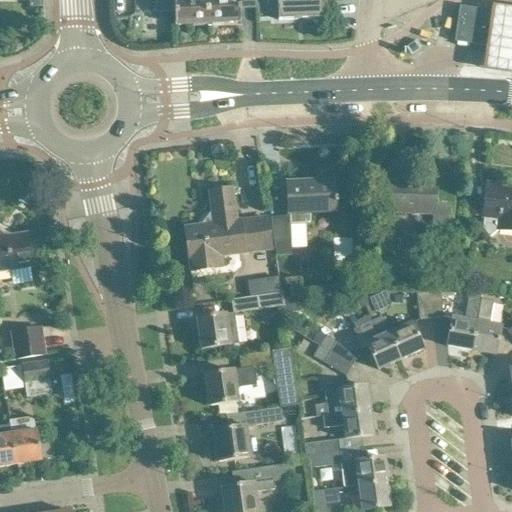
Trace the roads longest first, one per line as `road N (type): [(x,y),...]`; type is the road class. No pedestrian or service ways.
road 1 (residential): [(481,511),(471,415),(451,396),(436,398),(423,422),(431,511)]
road 2 (tertiary): [(368,90),(132,103)]
road 3 (unclassified): [(122,324),(90,161)]
road 4 (residential): [(152,478),(122,324)]
road 5 (residential): [(152,478),(0,501)]
road 6 (tertiary): [(511,96),(368,90)]
